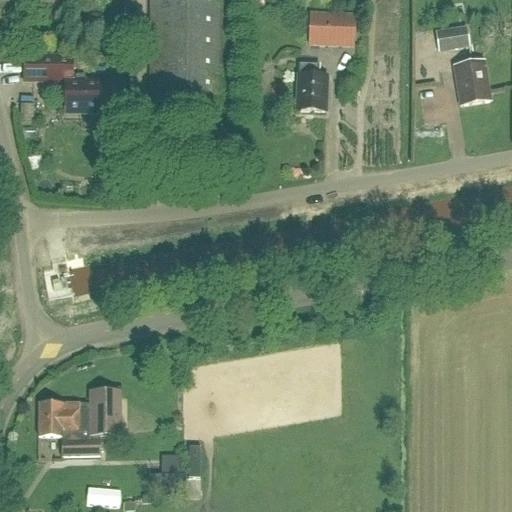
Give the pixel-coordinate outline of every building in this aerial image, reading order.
[(102,0),(103,48),(97,48),(97,55),(119,55),(118,0),(102,0)] [(219,0),(149,0),(148,106),(219,106),(219,0)] [(353,19),(310,17),(309,48),(352,50),(353,19)] [(469,50),(466,30),(414,38),(418,58),(469,50)] [(24,57),(24,83),(65,83),(65,117),(66,117),(66,112),(82,112),(83,117),(117,117),(117,84),(83,84),(83,78),(73,78),(74,57),(24,57)] [(490,105),(484,65),(453,70),(459,110),(490,105)] [(313,68),(298,68),(298,78),(297,78),(295,115),(325,116),(326,79),(312,79),(313,68)] [(43,158),(29,162),(35,180),(49,176),(43,158)] [(119,441),(119,400),(89,400),(89,408),(38,407),(38,441),(61,441),(60,460),(99,460),(99,441),(119,441)]
